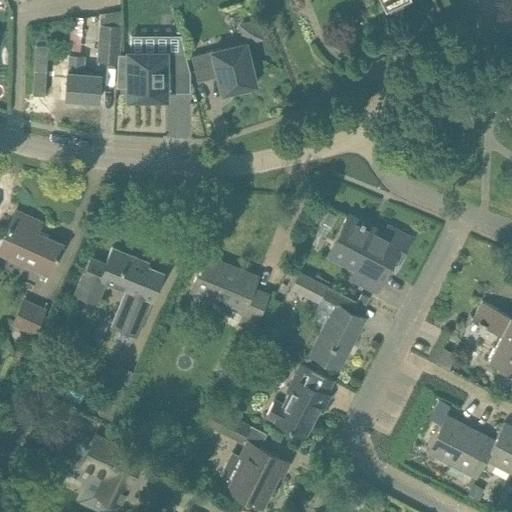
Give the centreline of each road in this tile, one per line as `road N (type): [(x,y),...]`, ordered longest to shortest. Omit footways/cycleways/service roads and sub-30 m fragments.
road 1 (unclassified): [(0,127),(181,164),(254,160),(363,138)]
road 2 (residential): [(353,449),(353,423),(459,214)]
road 3 (unclassified): [(363,138),(385,98),(489,32)]
road 4 (residential): [(459,214),(391,181),(363,138)]
